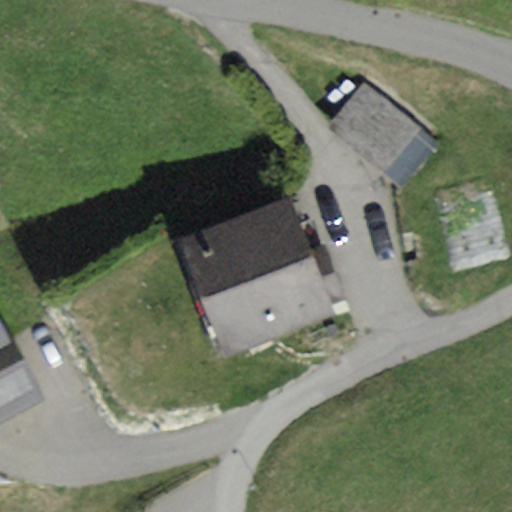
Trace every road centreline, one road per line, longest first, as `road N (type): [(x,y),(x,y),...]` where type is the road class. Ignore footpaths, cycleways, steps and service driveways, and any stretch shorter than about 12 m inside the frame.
road 1 (residential): [(511,303),(271,426),(241,464),(226,511)]
road 2 (residential): [(511,73),(195,0)]
